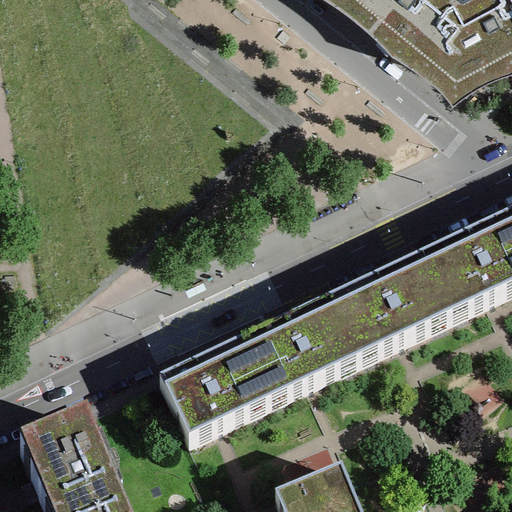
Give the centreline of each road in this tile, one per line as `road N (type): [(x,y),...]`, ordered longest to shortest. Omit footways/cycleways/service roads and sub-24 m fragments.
road 1 (residential): [(0,420),(511,176)]
road 2 (residential): [(291,0),(511,176)]
